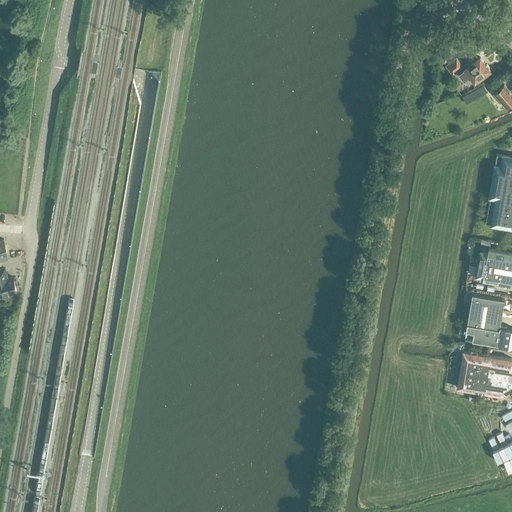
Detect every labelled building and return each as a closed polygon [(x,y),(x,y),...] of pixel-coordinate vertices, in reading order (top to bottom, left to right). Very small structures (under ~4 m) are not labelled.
[(453,74),(463,66),(457,57),(446,65),(453,74)] [(490,70),(480,57),(459,73),(464,80),(468,77),(469,78),(470,77),(474,82),(490,70)] [(511,92),(504,84),(493,94),(507,108),(511,103),(511,92)] [(467,103),(487,93),(484,85),(464,95),(467,103)] [(485,223),(511,227),(511,156),(497,154),(485,223)] [(0,260),(9,258),(4,239),(0,240),(0,260)] [(483,279),(511,284),(511,252),(489,248),(488,250),(481,249),(476,276),(484,277),(483,279)] [(5,268),(0,268),(0,296),(3,296),(4,300),(4,299),(4,296),(17,293),(13,277),(7,278),(5,268)] [(511,328),(500,326),(505,300),(473,294),(465,338),(511,345),(511,328)] [(511,388),(511,358),(463,350),(457,387),(501,395),(511,388)]
